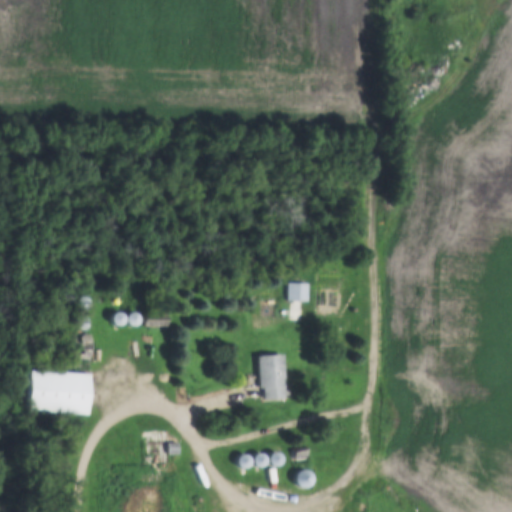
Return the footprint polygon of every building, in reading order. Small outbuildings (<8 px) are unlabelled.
[(286,282),(307,283),(306,302),(285,301),(286,282)] [(85,309),(83,310),(81,310),(79,309),(77,308),(76,307),(75,305),(75,303),(76,301),(77,299),(79,298),(81,298),(83,298),(85,299),(86,300),(87,302),(88,304),(87,306),(86,308),(85,309)] [(116,326),(113,326),(111,325),(109,324),(108,322),(107,320),(107,318),(108,315),(109,314),(111,312),(113,312),(116,312),(118,313),(120,314),(121,317),(121,319),(121,321),(119,323),(118,325),(116,326)] [(129,324),(131,324),(133,323),(134,322),(135,320),(135,318),(135,317),(134,315),(133,314),(131,313),(129,313),(127,313),(126,314),(125,316),(124,317),(124,319),(125,321),(126,322),(127,323),(129,324)] [(82,328),(84,328),(85,328),(87,327),(88,326),(89,324),(89,323),(89,321),(88,319),(86,318),(85,318),(83,318),(81,318),(80,319),(78,321),(78,323),(78,324),(79,326),(80,327),(82,328)] [(142,318),(142,325),(164,326),(165,319),(142,318)] [(69,333),(88,333),(88,357),(69,357),(69,333)] [(254,354),(280,353),(282,400),(261,400),(261,387),(255,387),(254,354)] [(25,368),(22,411),(86,416),(89,373),(25,368)] [(165,443),(176,443),(176,456),(165,456),(165,443)] [(276,467),(274,468),(271,468),(269,467),(266,466),(265,464),(264,461),(265,459),(266,456),(267,454),(270,453),(272,453),(275,453),(277,454),(278,456),(279,458),(280,461),(279,463),(278,465),(276,467)] [(241,470),(239,470),(237,469),(234,467),(233,465),(232,463),(232,461),(233,458),(235,456),(237,455),(239,454),(242,454),(244,455),(246,457),(247,460),(248,462),(247,465),(246,467),(244,469),(241,470)] [(254,467),(256,467),(259,467),(260,465),(262,463),(262,461),(262,459),(261,457),(259,455),(257,454),(255,454),(253,455),(251,456),(250,457),(249,459),(249,461),(249,463),(250,465),(252,467),(254,467)] [(316,476),(333,476),(333,465),(316,465),(316,476)] [(300,487),(303,487),(305,486),(308,484),(309,481),(309,479),(309,476),(307,473),(305,471),(302,470),(299,470),(297,471),(294,473),(293,475),(292,477),(292,480),(293,483),(294,485),(297,487),(300,487)]
